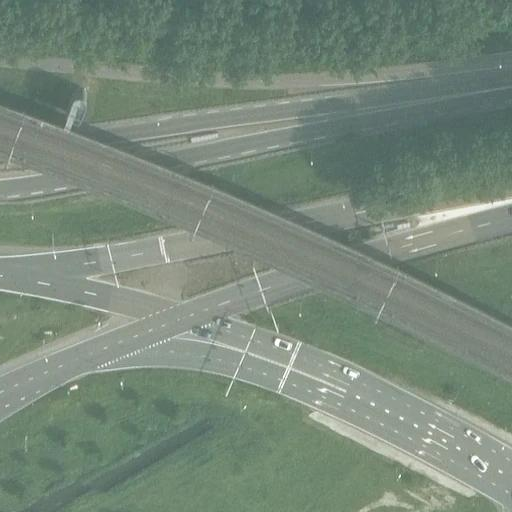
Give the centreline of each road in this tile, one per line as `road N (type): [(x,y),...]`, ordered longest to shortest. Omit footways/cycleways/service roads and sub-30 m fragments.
road 1 (motorway): [(511,196),(0,277)]
road 2 (secondary): [(0,187),(501,90)]
road 3 (secondary): [(501,90),(0,150)]
road 4 (primary): [(511,210),(174,323)]
road 5 (primary): [(487,462),(174,323)]
road 6 (primary): [(174,323),(0,402)]
road 7 (motorway): [(174,323),(0,277)]
